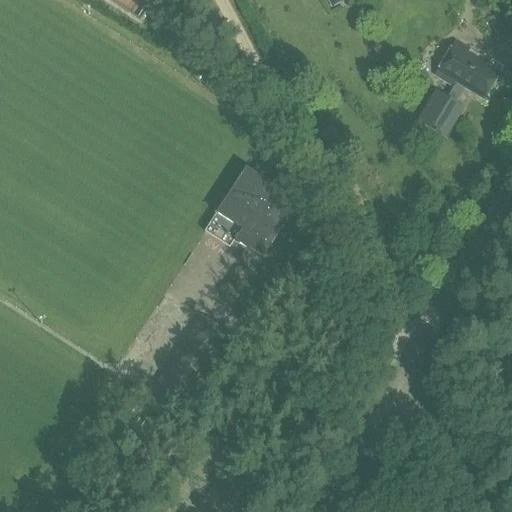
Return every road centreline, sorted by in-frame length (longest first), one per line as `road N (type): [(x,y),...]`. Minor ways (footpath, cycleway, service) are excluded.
road 1 (track): [(403,356),(228,0)]
road 2 (tertiary): [(403,356),(511,183)]
road 3 (tertiary): [(307,511),(403,356)]
road 4 (tertiary): [(486,511),(403,356)]
